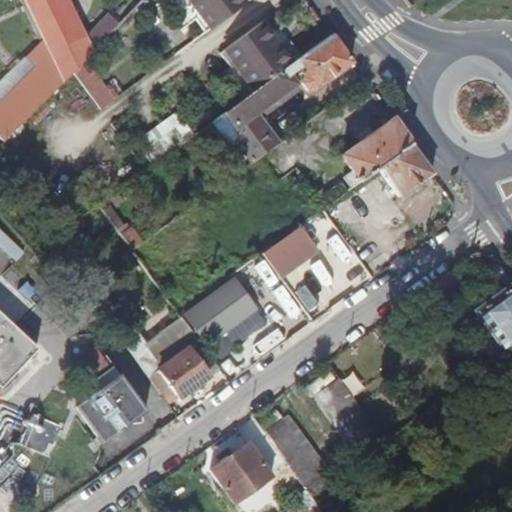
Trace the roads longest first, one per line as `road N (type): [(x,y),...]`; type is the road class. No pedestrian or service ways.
road 1 (residential): [(511,208),(84,511)]
road 2 (unknown): [(270,0),(55,149)]
road 3 (tertiary): [(432,68),(419,105),(431,143),(463,165),(502,164)]
road 4 (residential): [(0,302),(48,348),(33,382),(0,417)]
